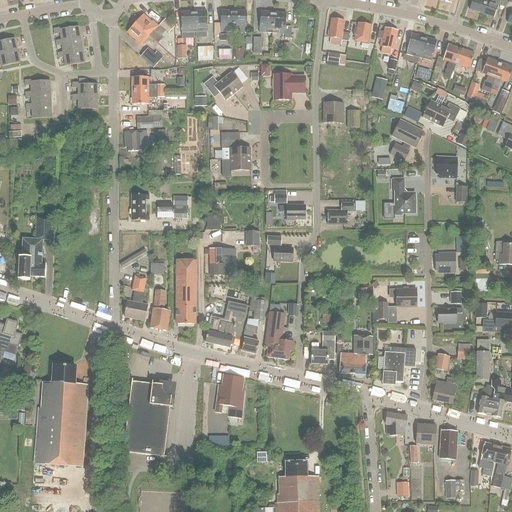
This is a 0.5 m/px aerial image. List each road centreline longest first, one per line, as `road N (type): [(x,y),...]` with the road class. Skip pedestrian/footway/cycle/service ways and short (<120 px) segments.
road 1 (residential): [(325,0),(317,231),(305,257),(298,378)]
road 2 (residential): [(115,330),(112,24)]
road 3 (residential): [(422,411),(430,350),(428,141)]
road 4 (residential): [(511,48),(416,17),(325,0)]
road 5 (secondary): [(298,378),(115,330)]
road 6 (secondary): [(115,330),(0,290)]
